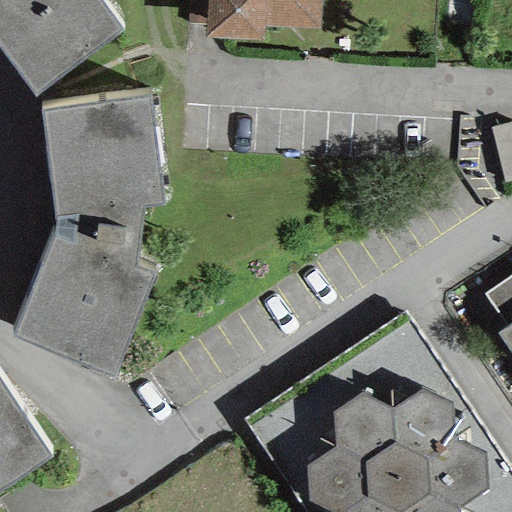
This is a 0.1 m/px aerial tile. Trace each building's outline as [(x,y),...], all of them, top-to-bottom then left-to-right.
[(0,0),(0,50),(34,96),(123,32),(99,0),(0,0)] [(322,0),(206,0),(204,38),(262,41),(263,27),(321,30),(322,0)] [(148,99),(41,111),(55,216),(55,232),(11,333),(111,376),(153,279),(132,270),(139,208),(160,206),(148,99)] [(511,275),(483,295),(506,328),(497,334),(511,357),(511,275)] [(306,511),(511,511),(511,474),(404,315),(245,418),(306,511)] [(0,384),(0,495),(53,462),(0,384)]
